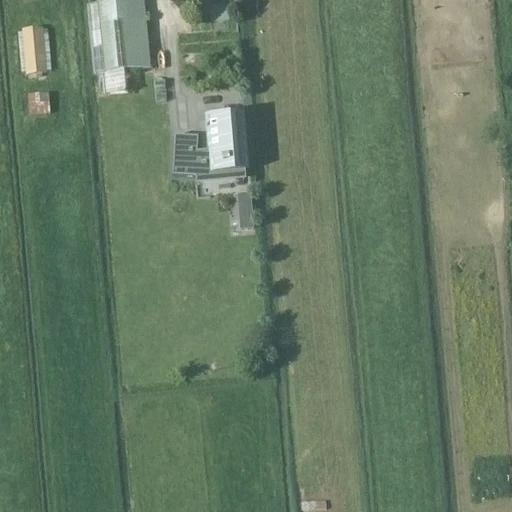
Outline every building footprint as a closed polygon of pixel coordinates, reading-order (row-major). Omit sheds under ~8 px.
[(93,74),(150,69),(146,22),(145,22),(143,0),(97,0),(98,5),(87,6),(93,74)] [(210,19),(210,24),(229,23),(227,0),(205,0),(205,2),(202,2),(203,19),(210,19)] [(49,72),(45,26),(24,28),(24,31),(20,32),(23,72),(28,71),(28,74),(49,72)] [(42,102),(41,92),(29,94),(31,115),(52,113),(51,101),(42,102)] [(214,181),(246,178),(241,117),(209,120),(211,152),(197,153),(198,138),(175,137),(172,178),(196,179),(196,173),(213,171),(214,181)] [(238,212),(252,211),(251,195),(237,196),(238,212)]
